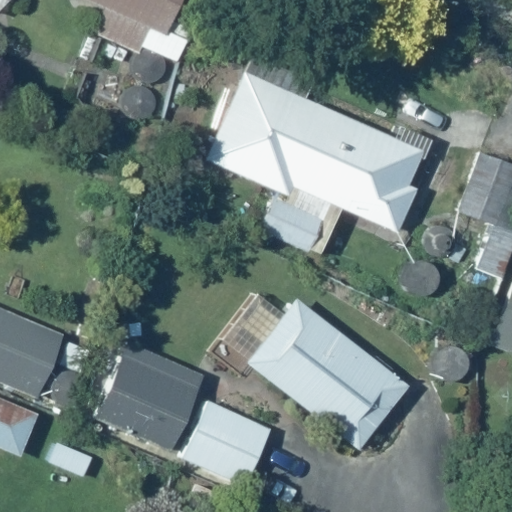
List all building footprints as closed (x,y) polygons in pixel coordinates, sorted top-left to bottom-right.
[(177,0),(85,0),(105,10),(94,32),(108,39),(99,57),(123,69),(135,46),(172,65),(185,39),(163,28),(177,0)] [(238,74),(201,163),(272,193),(257,229),(316,254),(335,210),(390,234),(409,189),(400,186),(416,148),(238,74)] [(511,200),(511,167),(477,154),(455,211),(501,229),(511,200)] [(511,262),(511,263),(480,344),(511,357),(511,262)] [(401,381),(290,290),(236,355),(313,418),(319,412),(336,426),(333,431),(349,444),(401,381)] [(58,329),(0,306),(0,381),(33,394),(58,329)] [(197,373),(121,342),(91,416),(167,447),(197,373)] [(0,397),(0,449),(15,457),(35,415),(0,397)] [(267,427),(201,397),(175,454),(241,484),(267,427)]
